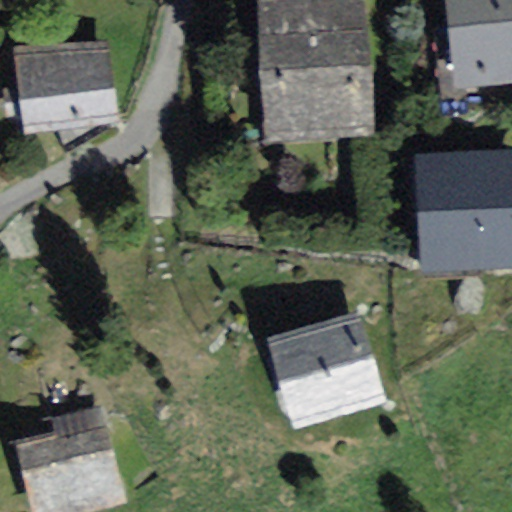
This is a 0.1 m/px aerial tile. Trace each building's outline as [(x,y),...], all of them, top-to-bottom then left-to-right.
[(361,0),(248,0),(256,145),(369,139),(361,0)] [(511,0),(434,0),(441,89),(511,83),(511,0)] [(111,47),(3,54),(9,139),(116,132),(111,47)] [(511,159),(402,161),(404,277),(511,274),(511,159)] [(349,318),(248,342),(270,436),(372,412),(349,318)] [(45,438),(3,448),(20,511),(116,511),(124,510),(99,414),(42,426),(45,438)]
